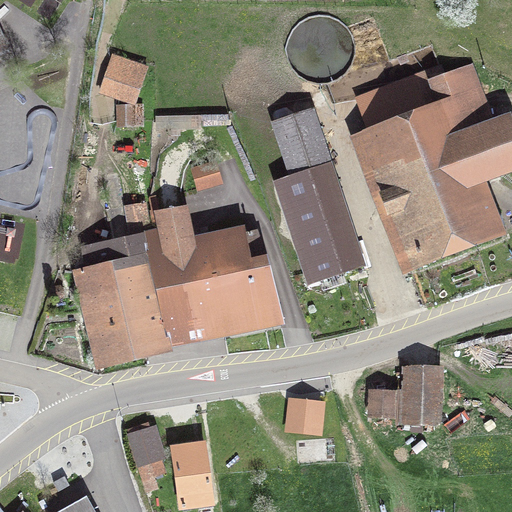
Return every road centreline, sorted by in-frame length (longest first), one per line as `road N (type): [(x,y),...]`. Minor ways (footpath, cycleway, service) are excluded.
road 1 (secondary): [(511,302),(337,359),(173,384),(76,409)]
road 2 (track): [(46,236),(14,373)]
